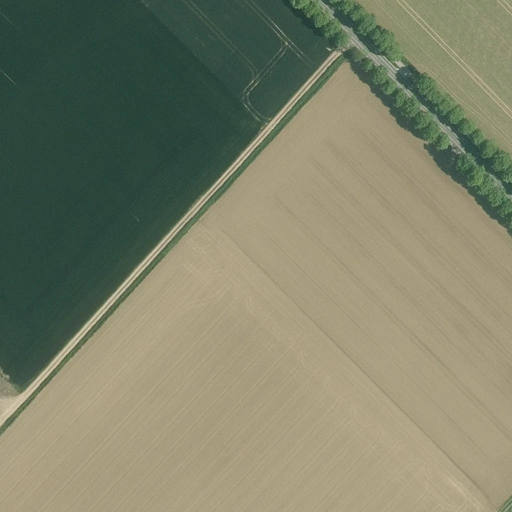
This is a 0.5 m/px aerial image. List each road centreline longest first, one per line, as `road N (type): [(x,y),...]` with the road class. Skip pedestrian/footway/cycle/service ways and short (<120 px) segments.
road 1 (track): [(354,35),(0,422)]
road 2 (tertiary): [(320,0),(511,197)]
